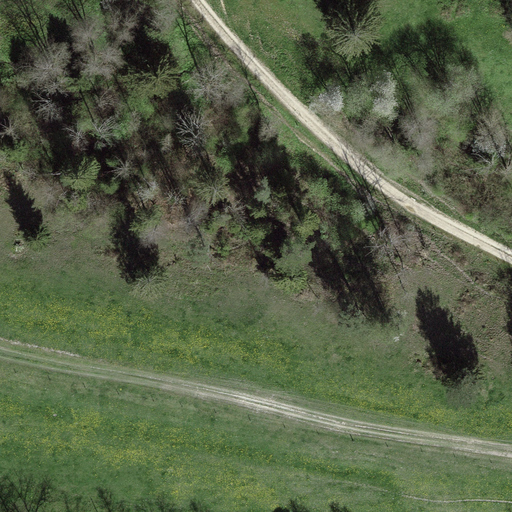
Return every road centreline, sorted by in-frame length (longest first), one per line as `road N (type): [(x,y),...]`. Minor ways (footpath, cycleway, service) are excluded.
road 1 (track): [(0,351),(511,450)]
road 2 (track): [(197,0),(271,94),(336,149),(431,224),(511,264)]
